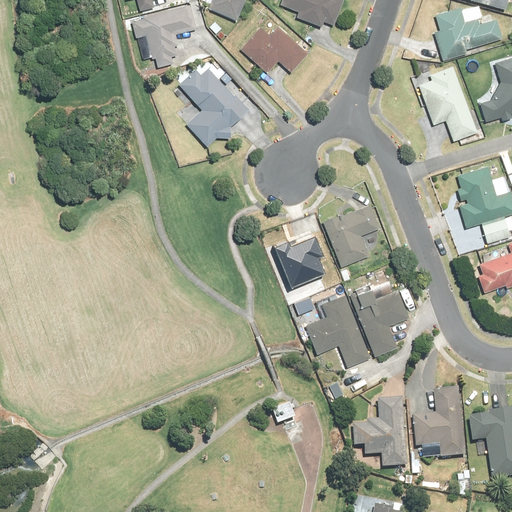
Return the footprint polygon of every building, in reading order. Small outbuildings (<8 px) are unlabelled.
[(136,0),(139,9),(153,5),(152,1),(155,0),(136,0)] [(211,0),(208,8),(237,20),(245,0),(211,0)] [(342,0),(281,0),(280,4),(298,11),(295,17),(321,27),(323,21),(334,25),(342,0)] [(470,0),(506,10),(509,0),(470,0)] [(142,17),(132,19),(136,35),(146,33),(151,57),(154,56),(157,66),(173,63),(171,56),(176,54),(174,46),(178,45),(175,33),(195,29),(189,3),(142,14),(142,17)] [(438,29),(432,31),(441,59),(465,52),(464,48),(500,37),(494,18),(478,23),(475,15),(464,19),(459,5),(433,13),(438,29)] [(262,25),(241,48),(267,72),(278,60),(291,72),(308,53),(277,25),(270,33),(262,25)] [(489,99),(477,103),(483,121),(499,116),(500,119),(510,116),(509,113),(511,111),(511,54),(492,61),(499,81),(489,99)] [(476,132),(451,64),(426,73),(428,79),(416,84),(431,124),(443,120),(450,141),(476,132)] [(248,110),(208,67),(201,73),(195,67),(178,84),(201,109),(186,123),(208,147),(218,137),(230,137),(230,126),(248,110)] [(495,194),(486,165),(455,174),(459,187),(455,188),(459,199),(462,198),(464,203),(455,205),(462,228),(511,213),(511,199),(509,190),(495,194)] [(370,203),(323,220),(341,265),(369,255),(362,234),(380,227),(370,203)] [(289,239),(275,245),(292,284),(326,270),(320,256),(325,253),(316,231),(290,242),(289,239)] [(511,239),(505,242),(508,251),(475,263),(479,272),(476,274),(482,292),(503,284),(505,287),(511,284),(511,239)] [(372,283),(349,293),(374,355),(397,346),(389,325),(409,316),(398,287),(377,295),(372,283)] [(371,357),(345,293),(321,303),(326,315),(304,325),(315,354),(338,345),(347,367),(371,357)] [(464,454),(456,385),(431,388),(433,412),(409,414),(412,446),(437,443),(438,457),(464,454)] [(405,464),(400,396),(376,397),(377,418),(363,419),(364,422),(349,423),(350,446),(361,445),(362,453),(379,452),(380,466),(405,464)] [(289,402),(271,408),(277,423),(294,416),(289,402)] [(511,475),(511,407),(511,406),(465,413),(470,440),(484,438),(491,479),(511,475)] [(34,461),(48,448),(44,443),(30,456),(34,461)] [(56,458),(50,451),(36,463),(42,470),(56,458)] [(399,511),(400,511),(390,509),(391,505),(372,502),(370,511),(399,511)]
